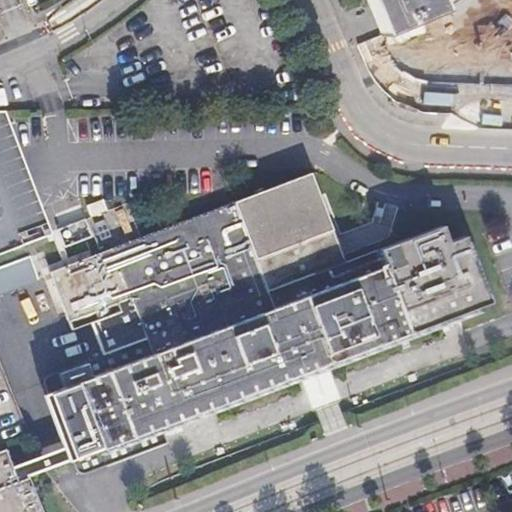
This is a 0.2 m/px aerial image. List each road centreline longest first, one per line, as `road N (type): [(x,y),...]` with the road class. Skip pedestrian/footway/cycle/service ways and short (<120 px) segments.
road 1 (tertiary): [(511,388),(191,511)]
road 2 (residential): [(307,0),(347,99),(372,128),(421,144),(511,148)]
road 3 (tertiary): [(310,511),(511,436)]
